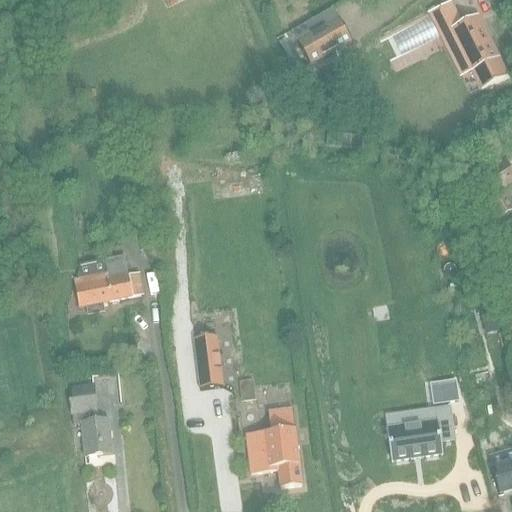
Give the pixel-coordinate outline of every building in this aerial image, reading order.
[(450,3),(428,14),(440,37),(451,32),(471,73),(481,92),(507,78),(477,17),(461,25),(450,3)] [(332,10),(291,33),(309,66),(351,43),(332,10)] [(511,174),(505,162),(472,181),(479,192),(497,222),(511,213),(511,208),(502,191),(511,184),(511,174)] [(460,218),(449,220),(452,233),(463,230),(460,218)] [(107,275),(106,276),(74,282),(80,310),(143,296),(138,275),(128,277),(128,276),(127,276),(125,258),(105,262),(107,275)] [(490,300),(473,304),(476,316),(493,311),(490,300)] [(193,342),(199,392),(221,389),(215,339),(193,342)] [(401,353),(390,356),(392,368),(404,366),(401,353)] [(252,381),(239,383),(239,385),(241,402),(254,401),(253,383),(252,381)] [(458,381),(447,384),(451,395),(461,392),(458,381)] [(74,403),(71,403),(72,416),(73,416),(74,425),(82,424),(85,458),(111,456),(108,422),(90,423),(89,414),(97,414),(94,387),(73,389),(74,403)] [(388,430),(386,431),(391,464),(442,456),(441,445),(454,442),(449,409),(434,411),(436,423),(388,430)] [(269,433),(245,436),(249,476),(277,473),(279,490),(300,487),(291,410),(286,411),(267,413),(269,433)] [(511,451),(489,459),(492,471),(499,495),(511,491),(511,451)]
